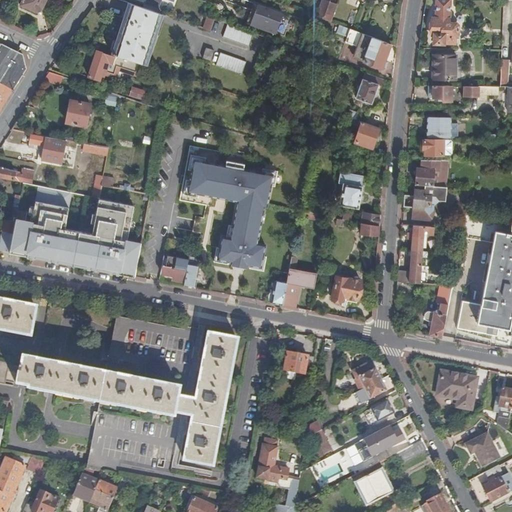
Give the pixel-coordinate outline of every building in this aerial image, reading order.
[(22,0),(20,4),(36,12),(43,8),(46,0),(22,0)] [(236,0),(228,0),(227,4),(248,12),(250,5),(236,0)] [(321,0),(316,16),(330,21),(337,3),(328,0),(321,0)] [(452,0),(438,0),(437,17),(432,17),(431,34),(435,35),(435,41),(455,42),(455,35),(458,34),(459,25),(455,22),(447,21),(448,13),(451,13),(452,0)] [(109,51),(112,51),(130,2),(127,1),(116,31),(109,51)] [(151,43),(162,13),(130,2),(112,51),(144,63),(151,43)] [(209,17),(205,28),(211,31),(216,19),(209,17)] [(249,46),(254,33),(228,24),(223,37),(249,46)] [(339,24),(336,33),(347,37),(350,28),(339,24)] [(385,60),(391,43),(350,28),(347,37),(345,42),(357,46),(354,56),(365,60),(365,61),(382,67),(383,66),(385,60)] [(0,81),(13,89),(26,68),(23,54),(0,43),(0,81)] [(210,63),(214,50),(206,47),(201,60),(210,63)] [(243,74),(247,62),(221,52),(216,65),(243,74)] [(429,78),(454,79),(455,55),(430,54),(429,78)] [(501,60),(499,87),(506,87),(508,60),(501,60)] [(48,72),(43,79),(61,85),(64,76),(49,71),(48,72)] [(379,77),(365,72),(356,97),(371,102),(379,77)] [(0,108),(1,109),(13,89),(0,81),(0,108)] [(452,85),(432,85),(432,98),(442,98),(442,100),(451,101),(452,85)] [(464,86),(464,96),(478,96),(478,86),(464,86)] [(499,95),(499,87),(478,86),(478,96),(478,98),(486,98),(486,96),(499,97),(499,95)] [(71,98),(66,120),(86,125),(91,103),(71,98)] [(262,136),(273,106),(265,104),(254,133),(262,136)] [(427,136),(450,137),(451,122),(451,117),(428,116),(427,136)] [(373,147),(379,127),(359,120),(358,125),(360,125),(355,141),(373,147)] [(459,122),(451,122),(450,137),(458,137),(459,122)] [(39,148),(41,134),(31,132),(29,141),(31,145),(39,148)] [(65,139),(45,135),(41,158),(61,162),(65,139)] [(426,149),(426,154),(443,155),(444,139),(424,139),(424,149),(426,149)] [(202,193),(209,162),(195,159),(189,191),(202,193)] [(415,184),(425,184),(445,186),(447,168),(437,167),(438,159),(422,159),(421,167),(417,167),(415,184)] [(448,160),(438,159),(437,167),(447,168),(448,160)] [(226,165),(209,162),(202,193),(238,200),(231,238),(222,237),(220,250),(218,259),(233,262),(232,266),(247,269),(247,265),(262,267),(266,245),(258,243),(265,206),(268,206),(274,174),(247,169),(244,168),(245,164),(227,161),(226,165)] [(20,171),(0,166),(0,176),(24,181),(30,183),(32,174),(20,171)] [(343,183),(340,204),(359,208),(362,186),(361,186),(364,175),(340,170),(337,182),(343,183)] [(102,184),(114,186),(116,177),(104,175),(102,184)] [(442,197),(445,201),(452,201),(454,187),(445,186),(425,184),(424,189),(414,188),(414,197),(404,196),(403,206),(419,207),(418,218),(436,219),(438,217),(439,214),(439,210),(440,205),(437,205),(438,196),(442,197)] [(474,201),(484,202),(487,186),(477,185),(474,201)] [(320,215),(301,211),(300,216),(319,220),(320,215)] [(363,212),(362,222),(379,225),(380,214),(363,212)] [(491,322),(501,324),(511,325),(511,224),(490,220),(475,299),(463,297),(457,325),(489,332),(491,322)] [(361,233),(378,235),(379,225),(362,222),(361,233)] [(413,225),(411,251),(422,252),(423,247),(426,247),(427,233),(433,234),(434,226),(413,225)] [(397,280),(419,282),(422,259),(426,259),(426,254),(422,253),(422,252),(411,251),(409,270),(398,269),(397,280)] [(164,255),(160,273),(173,276),(173,279),(185,281),(189,260),(164,255)] [(184,286),(196,288),(200,266),(193,265),(195,257),(190,256),(189,260),(185,281),(184,286)] [(297,258),(292,256),(288,274),(287,281),(286,283),(282,305),(294,307),(298,285),(315,288),(318,273),(302,270),(295,269),(297,258)] [(344,297),(357,299),(360,280),(336,276),(332,298),(343,300),(344,297)] [(270,303),(282,305),(286,283),(275,281),(272,293),(269,293),(268,299),(271,300),(270,303)] [(430,334),(441,336),(451,285),(443,284),(438,312),(430,311),(428,311),(426,312),(424,313),(423,314),(424,316),(424,318),(425,320),(427,320),(433,321),(430,334)] [(0,330),(30,336),(36,308),(26,306),(26,305),(17,303),(16,304),(4,302),(4,300),(0,299),(0,330)] [(491,322),(489,332),(499,333),(501,324),(491,322)] [(244,342),(208,335),(184,462),(221,470),(244,342)] [(285,370),(298,373),(310,375),(314,358),(287,352),(283,370),(285,370)] [(78,371),(39,363),(34,389),(74,398),(78,371)] [(359,406),(387,391),(375,369),(373,370),(369,363),(352,372),(356,379),(358,378),(365,389),(353,395),(359,406)] [(298,373),(285,370),(284,378),(297,380),(298,373)] [(119,378),(78,371),(74,398),(113,408),(119,378)] [(476,379),(441,372),(436,395),(458,400),(456,407),(470,409),(476,379)] [(154,385),(119,378),(113,408),(148,415),(154,385)] [(154,385),(148,415),(187,421),(193,392),(154,385)] [(492,416),(490,419),(507,432),(510,413),(511,401),(511,390),(501,389),(498,407),(505,409),(503,419),(498,416),(492,416)] [(377,423),(394,414),(388,402),(371,411),(362,415),(370,430),(379,426),(378,425),(377,423)] [(308,428),(306,438),(310,436),(321,431),(317,424),(308,428)] [(388,439),(396,454),(413,445),(405,430),(388,439)] [(310,436),(319,456),(331,451),(321,431),(310,436)] [(481,467),(499,457),(487,433),(465,445),(470,455),(474,452),(481,467)] [(401,464),(427,450),(422,440),(413,445),(396,454),(401,464)] [(279,477),(281,469),(273,467),(277,448),(263,445),(256,478),(278,483),(278,485),(281,488),(290,489),(286,506),(291,508),(293,508),(298,479),(291,478),(291,480),(286,479),(279,477)] [(374,466),(385,460),(382,455),(371,460),(374,466)] [(45,460),(30,457),(28,467),(41,469),(45,460)] [(0,511),(5,511),(10,502),(12,503),(17,492),(15,491),(25,466),(7,458),(0,473),(0,511)] [(498,467),(485,473),(489,483),(483,486),(491,502),(511,491),(511,483),(507,474),(502,477),(501,473),(498,467)] [(288,470),(281,469),(279,477),(286,479),(288,470)] [(90,503),(98,482),(80,475),(71,495),(90,503)] [(377,475),(356,486),(366,506),(393,492),(388,482),(383,485),(377,475)] [(99,481),(98,482),(90,503),(89,505),(99,509),(97,511),(106,511),(117,488),(99,481)] [(418,491),(387,507),(389,511),(394,511),(422,498),(418,491)] [(29,498),(22,511),(51,511),(53,508),(56,510),(60,501),(40,493),(36,501),(29,498)] [(448,511),(440,496),(427,503),(427,504),(421,507),(421,511),(448,511)] [(215,511),(218,508),(194,498),(188,511),(215,511)]
